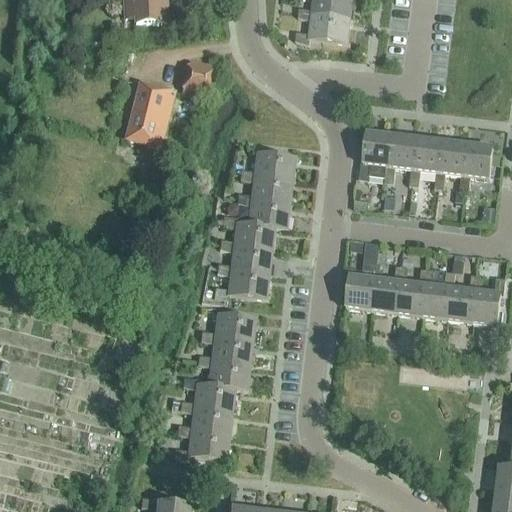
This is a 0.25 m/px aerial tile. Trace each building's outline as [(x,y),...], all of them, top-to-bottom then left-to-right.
[(165,0),(96,0),(97,3),(123,1),(124,22),(134,22),(135,29),(167,27),(165,0)] [(353,0),(314,0),(314,5),(312,16),(299,15),(298,23),(311,27),(312,19),(352,24),(350,23),(353,0),(355,1),(355,0),(353,0)] [(312,19),(311,27),(309,39),(296,37),(295,46),(309,50),(309,44),(349,48),(350,47),(347,47),(350,24),(352,25),(352,24),(312,19)] [(207,104),(214,71),(188,65),(180,98),(207,104)] [(159,152),(174,96),(139,87),(125,143),(159,152)] [(388,172),(392,141),(367,138),(363,167),(363,169),(361,168),(359,185),(368,186),(369,180),(384,182),(386,172),(388,172)] [(417,144),(392,141),(388,172),(386,172),(384,182),(384,188),(393,189),(395,173),(411,175),(413,175),(417,144)] [(442,147),(417,144),(413,175),(411,175),(409,191),(418,192),(420,176),(436,178),(438,178),(442,147)] [(443,195),(445,179),(461,181),(464,181),(467,150),(442,147),(438,178),(436,178),(434,194),(443,195)] [(468,198),(470,182),(489,185),(493,153),(467,150),(464,181),(461,181),(459,197),(463,197),(468,198)] [(240,183),(252,188),(253,181),(294,186),(292,185),(294,163),(297,163),(297,162),(256,157),(254,176),(241,174),(240,183)] [(253,181),(252,188),(250,200),(238,198),(237,207),(249,212),(250,205),(291,210),(289,209),(291,186),(294,187),(294,186),(253,181)] [(456,197),(455,206),(462,207),(463,197),(459,197),(456,197)] [(385,202),(384,213),(393,214),(395,203),(385,202)] [(250,205),(249,212),(248,224),(223,221),(222,230),(234,234),(235,228),(274,232),(274,233),(276,233),(288,234),(288,233),(286,233),(289,210),(291,211),(291,210),(250,205)] [(355,205),(354,213),(366,215),(367,207),(355,205)] [(484,214),(482,228),(494,229),(495,215),(484,214)] [(235,228),(234,234),(233,246),(220,244),(219,253),(231,258),(232,251),(274,256),(271,255),(274,233),(274,232),(235,228)] [(367,249),(364,276),(369,276),(376,277),(377,269),(379,250),(367,249)] [(232,251),(231,258),(230,270),(217,268),(216,277),(228,281),(229,275),(271,280),(268,279),(271,256),(274,257),(274,256),(232,251)] [(378,257),(377,267),(385,268),(386,258),(378,257)] [(402,271),(410,272),(411,264),(403,263),(402,271)] [(460,278),(462,266),(454,265),(452,277),(460,278)] [(350,281),(346,313),(371,316),(375,284),(378,285),(380,269),(377,269),(376,277),(369,276),(369,284),(350,281)] [(375,284),(371,316),(397,319),(400,287),(403,288),(405,272),(396,271),(394,287),(378,285),(375,284)] [(400,287),(397,319),(422,322),(425,290),(428,291),(430,275),(421,274),(419,290),(403,288),(400,287)] [(229,275),(228,281),(227,294),(215,292),(213,301),(226,305),(227,305),(228,299),(268,304),(268,303),(265,303),(268,280),(271,281),(271,280),(229,275)] [(425,290),(422,322),(447,325),(450,293),(453,294),(455,278),(446,277),(444,293),(428,291),(425,290)] [(450,293),(447,325),(472,328),(475,296),(478,297),(480,281),(471,280),(469,296),(453,294),(450,293)] [(475,296),(472,328),(497,331),(501,301),(503,301),(505,284),(496,283),(494,299),(478,297),(475,296)] [(200,345),(212,349),(213,343),(255,348),(255,347),(252,347),(255,324),(258,325),(258,323),(217,319),(214,338),(201,336),(200,345)] [(213,343),(212,349),(211,361),(198,360),(197,369),(210,373),(210,367),(252,372),(252,371),(249,371),(252,348),(255,348),(213,343)] [(210,367),(210,373),(208,385),(183,382),(182,391),(195,396),(196,389),(234,394),(249,396),(249,395),(246,395),(249,372),(252,372),(210,367)] [(196,389),(195,396),(193,407),(181,406),(180,411),(180,415),(192,419),(193,413),(234,418),(234,417),(232,417),(234,394),(196,389)] [(171,410),(179,411),(180,404),(172,403),(171,410)] [(193,413),(192,419),(191,432),(178,430),(177,439),(189,443),(190,437),(231,442),(231,441),(229,441),(232,418),(234,418),(193,413)] [(190,437),(189,443),(188,455),(175,454),(174,463),(187,467),(188,467),(188,461),(228,466),(229,465),(226,465),(229,442),(231,442),(190,437)] [(511,473),(511,474),(511,473),(499,472),(496,497),(511,499),(511,473)] [(511,511),(511,499),(496,497),(494,511),(511,511)] [(188,511),(157,508),(158,505),(142,503),(140,511),(188,511)]
